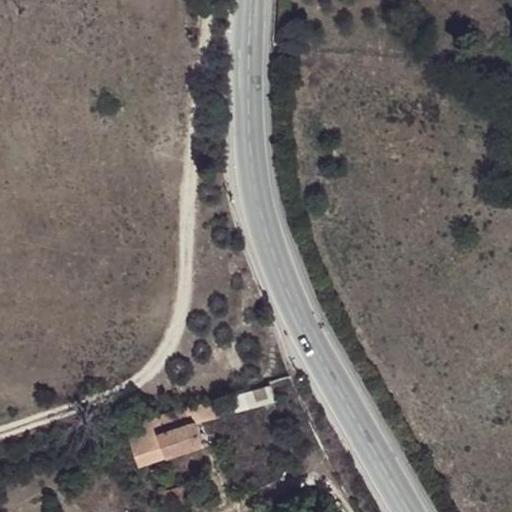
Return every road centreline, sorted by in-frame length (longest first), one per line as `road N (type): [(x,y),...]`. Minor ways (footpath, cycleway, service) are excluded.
road 1 (residential): [(250,0),(246,132),(261,227),(306,342),(406,511)]
road 2 (track): [(213,0),(185,211),(182,299),(161,363),(103,402),(0,434)]
